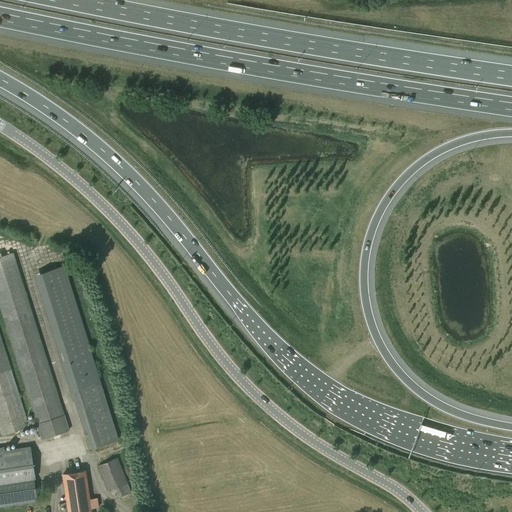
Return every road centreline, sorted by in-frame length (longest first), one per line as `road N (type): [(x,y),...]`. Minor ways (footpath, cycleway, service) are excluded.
road 1 (motorway): [(0,79),(134,180),(300,370),(399,428),(511,457)]
road 2 (tertiary): [(0,125),(124,228),(260,399),(420,511)]
road 3 (motorway): [(0,17),(511,105)]
road 4 (motorway): [(511,427),(451,411),(414,389),(372,331),(363,291),(372,227),(411,169),(447,145),(511,132)]
road 5 (motorway): [(511,75),(72,0)]
